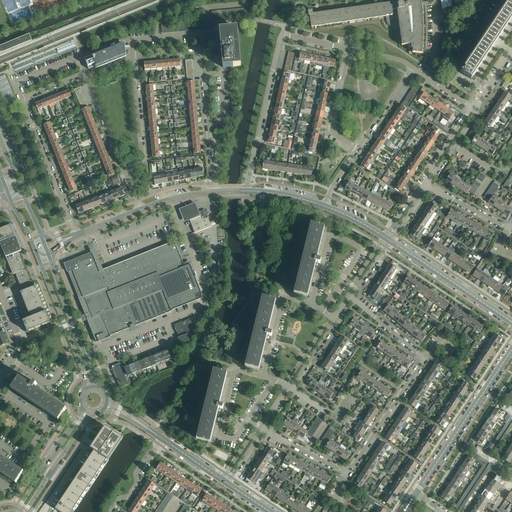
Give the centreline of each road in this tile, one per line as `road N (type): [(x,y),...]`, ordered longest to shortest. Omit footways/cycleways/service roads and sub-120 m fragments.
road 1 (residential): [(306,452),(347,473),(425,358),(348,296)]
road 2 (residential): [(348,49),(282,34),(247,191)]
road 3 (tertiary): [(416,493),(511,349)]
road 4 (residential): [(165,321),(203,305),(207,293),(172,198)]
road 5 (tertiary): [(387,238),(511,321)]
road 6 (residential): [(21,98),(76,234)]
road 7 (residential): [(215,192),(202,48)]
road 8 (secondary): [(38,259),(87,388)]
road 9 (residential): [(123,169),(144,162),(134,57)]
road 10 (secondary): [(82,408),(14,511)]
